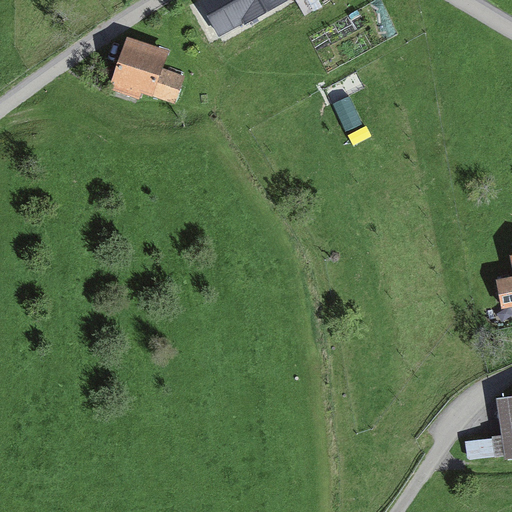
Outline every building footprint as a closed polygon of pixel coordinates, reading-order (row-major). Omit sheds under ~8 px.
[(289,3),(287,0),(202,0),(218,35),(289,3)] [(317,0),(301,0),(306,15),(321,10),(317,0)] [(179,62),(123,44),(108,90),(183,113),(192,84),(174,78),(179,62)] [(511,306),(511,283),(501,286),(505,308),(511,306)] [(511,404),(511,439),(511,440),(481,441),(481,463),(511,461),(511,404)]
